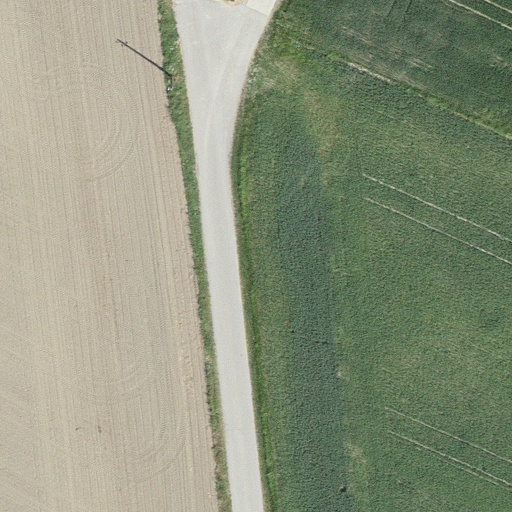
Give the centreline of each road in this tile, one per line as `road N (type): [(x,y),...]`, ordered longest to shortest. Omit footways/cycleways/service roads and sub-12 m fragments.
road 1 (track): [(190,0),(215,115),(251,511)]
road 2 (track): [(215,115),(269,0)]
